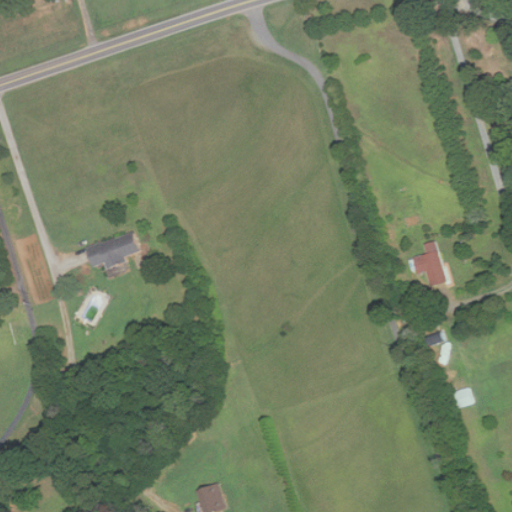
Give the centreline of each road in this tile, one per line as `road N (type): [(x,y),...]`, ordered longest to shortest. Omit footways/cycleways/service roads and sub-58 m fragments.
road 1 (residential): [(458,511),(356,210),(327,92),(314,69),(272,43),(253,0)]
road 2 (secondary): [(0,83),(249,0)]
road 3 (residential): [(511,223),(446,0)]
